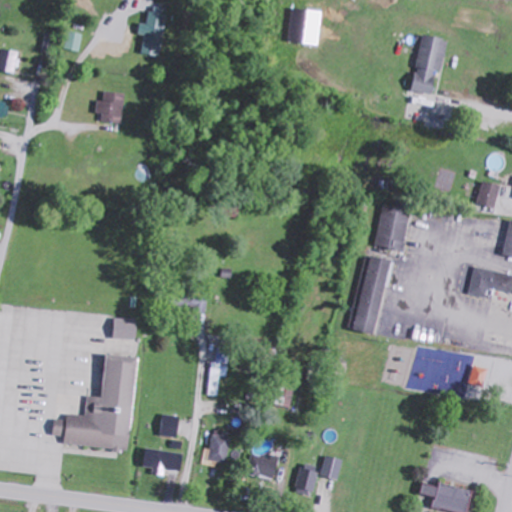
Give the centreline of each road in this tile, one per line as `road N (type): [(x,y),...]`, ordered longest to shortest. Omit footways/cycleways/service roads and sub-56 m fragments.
road 1 (residential): [(175,511),(193,323)]
road 2 (secondary): [(0,488),(182,511)]
road 3 (residential): [(0,259),(35,89)]
road 4 (residential): [(10,490),(47,324)]
